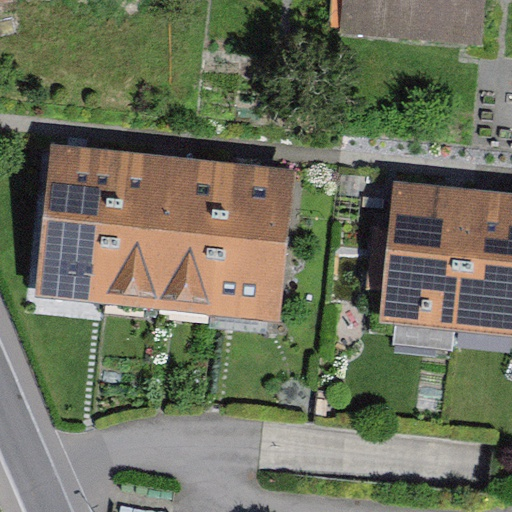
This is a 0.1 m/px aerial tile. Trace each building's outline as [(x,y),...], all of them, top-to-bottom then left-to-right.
[(479,51),(483,0),(340,0),(337,39),(479,51)] [(49,285),(104,291),(118,170),(63,163),(49,285)] [(172,176),(118,170),(104,291),(143,296),(142,309),(156,311),(172,176)] [(170,302),(210,307),(225,182),(172,176),(156,311),(169,312),(170,302)] [(282,189),(225,182),(210,307),(267,314),(282,189)] [(449,347),(452,322),(468,199),(394,189),(375,337),(449,347)] [(511,204),(468,199),(452,322),(511,329),(511,204)]
